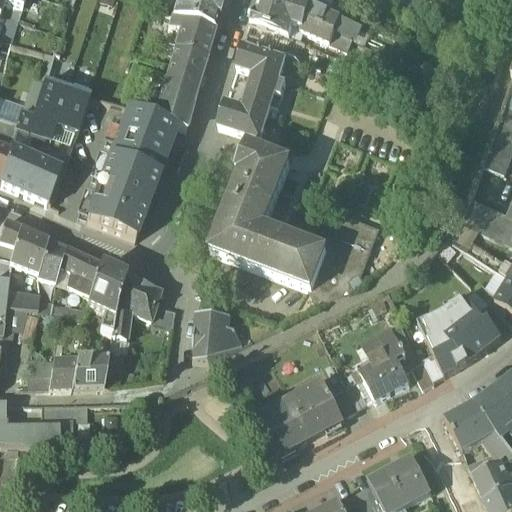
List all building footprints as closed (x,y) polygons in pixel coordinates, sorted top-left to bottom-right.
[(0,0),(0,19),(2,11),(22,17),(26,0),(0,0)] [(151,0),(177,8),(172,23),(214,36),(225,0),(151,0)] [(300,9),(302,0),(259,0),(258,7),(306,24),(352,45),(353,45),(358,33),(310,12),(300,9)] [(307,0),(320,5),(335,11),(338,0),(307,0)] [(348,53),(352,45),(306,24),(258,7),(251,30),(289,44),(293,32),(302,34),(301,38),(346,57),(348,53)] [(0,42),(8,26),(0,22),(0,42)] [(205,67),(214,36),(172,23),(171,23),(167,36),(178,39),(173,57),(174,58),(153,125),(177,133),(185,137),(195,101),(205,67)] [(0,42),(0,48),(1,48),(0,52),(0,55),(8,58),(9,52),(10,50),(11,50),(18,29),(8,26),(0,42)] [(298,47),(289,44),(251,30),(244,52),(285,65),(287,60),(300,66),(305,50),(298,47)] [(289,44),(298,47),(301,38),(302,34),(293,32),(289,44)] [(279,86),(285,65),(244,52),(236,75),(254,80),(243,115),(226,109),(220,128),(218,133),(260,146),(268,120),(271,112),(278,115),(285,91),(286,88),(279,86)] [(364,88),(380,95),(385,85),(369,78),(364,88)] [(20,121),(21,121),(33,126),(35,117),(43,90),(33,87),(28,103),(26,102),(22,114),(20,121)] [(48,122),(79,132),(88,104),(44,89),(43,90),(35,117),(48,122)] [(470,101),(490,108),(494,97),(474,90),(470,101)] [(461,128),(479,137),(490,108),(470,101),(461,128)] [(22,114),(0,105),(0,125),(18,132),(21,121),(20,121),(22,114)] [(484,174),(504,182),(511,160),(511,116),(506,114),(484,174)] [(86,229),(135,247),(144,222),(145,223),(151,208),(149,207),(177,133),(153,125),(128,115),(86,229)] [(18,132),(16,138),(23,140),(44,146),(48,131),(49,128),(47,127),(48,122),(35,117),(33,126),(21,121),(18,132)] [(79,132),(48,122),(47,127),(49,128),(48,131),(76,140),(79,132)] [(0,152),(10,157),(11,156),(16,138),(18,132),(0,125),(0,152)] [(48,131),(44,146),(48,148),(49,144),(72,152),(76,140),(48,131)] [(0,186),(10,157),(0,152),(0,186)] [(212,260),(312,298),(323,269),(326,259),(324,258),(265,235),(290,170),(247,154),(237,179),(241,181),(237,192),(237,193),(212,260)] [(24,162),(11,156),(10,157),(0,186),(0,190),(33,205),(46,171),(31,165),(34,158),(27,155),(24,162)] [(61,178),(46,171),(33,205),(48,212),(61,178)] [(480,240),(511,254),(511,226),(507,224),(471,208),(463,232),(480,240)] [(338,222),(324,258),(326,259),(323,269),(332,273),(344,240),(371,250),(375,236),(338,222)] [(0,259),(12,262),(14,255),(20,235),(5,228),(1,240),(1,241),(0,243),(0,259)] [(449,249),(466,259),(472,250),(480,240),(463,232),(449,249)] [(9,270),(38,281),(48,248),(48,247),(20,235),(14,255),(12,262),(10,267),(9,270)] [(332,273),(358,283),(371,250),(344,240),(332,273)] [(65,255),(48,248),(38,281),(37,284),(55,289),(55,288),(65,255)] [(481,255),(472,250),(466,259),(475,265),(481,255)] [(101,271),(65,255),(55,288),(67,292),(90,303),(101,271)] [(500,281),(509,286),(511,288),(511,274),(481,255),(475,265),(500,281)] [(312,298),(319,310),(333,303),(362,290),(358,283),(332,273),(323,269),(312,298)] [(126,282),(101,271),(90,303),(87,312),(104,320),(114,325),(116,313),(126,282)] [(23,277),(11,277),(10,294),(22,295),(23,277)] [(509,286),(500,281),(493,292),(502,297),(509,286)] [(160,298),(126,282),(116,313),(114,325),(111,340),(111,345),(126,347),(130,319),(150,328),(156,311),(160,298)] [(0,286),(0,331),(4,332),(5,315),(7,298),(8,288),(8,287),(0,286)] [(511,288),(509,286),(502,297),(494,309),(511,320),(511,288)] [(502,297),(493,292),(485,306),(492,313),(494,309),(502,297)] [(27,317),(37,318),(38,307),(38,303),(15,299),(7,298),(5,315),(27,317)] [(474,298),(465,305),(477,320),(489,311),(474,298)] [(197,319),(229,322),(229,313),(201,303),(197,316),(197,319)] [(486,324),(482,327),(477,320),(465,305),(444,320),(424,330),(431,344),(426,347),(433,361),(444,382),(467,369),(501,344),(486,324)] [(52,308),(38,307),(37,318),(43,319),(50,320),(52,310),(52,308)] [(50,320),(61,320),(67,322),(69,314),(52,310),(50,320)] [(172,335),(175,315),(156,311),(150,328),(149,330),(172,335)] [(69,314),(67,322),(85,325),(86,317),(69,314)] [(27,319),(27,317),(5,315),(4,332),(3,336),(21,338),(27,319)] [(27,319),(21,338),(19,347),(31,350),(38,323),(27,319)] [(192,367),(209,369),(242,352),(234,335),(229,335),(230,323),(229,322),(197,319),(196,319),(195,336),(194,336),(192,363),(192,367)] [(83,334),(85,325),(67,322),(61,320),(60,329),(83,334)] [(111,340),(114,325),(104,320),(99,337),(101,337),(111,340)] [(360,380),(375,409),(409,392),(397,368),(406,364),(390,334),(365,346),(374,364),(369,367),(372,373),(360,380)] [(64,340),(60,367),(77,367),(82,342),(64,340)] [(126,347),(111,345),(109,356),(124,359),(126,347)] [(444,382),(433,361),(422,366),(423,369),(433,388),(444,382)] [(29,365),(28,397),(49,397),(53,368),(29,365)] [(107,366),(77,367),(72,396),(103,395),(103,394),(107,366)] [(72,396),(77,367),(60,367),(53,367),(53,368),(49,397),(72,396)] [(433,388),(423,369),(412,375),(422,396),(434,390),(433,388)] [(106,390),(120,391),(122,377),(108,376),(106,390)] [(476,410),(474,412),(496,441),(501,447),(509,440),(511,438),(511,382),(511,384),(511,385),(511,390),(504,396),(500,392),(487,402),(490,407),(479,415),(476,410)] [(511,385),(511,384),(500,392),(504,396),(511,390),(511,385)] [(255,424),(275,462),(343,426),(323,387),(255,424)] [(357,390),(347,395),(358,417),(368,411),(357,390)] [(347,422),(358,417),(347,395),(336,400),(347,422)] [(490,407),(487,402),(476,410),(479,415),(490,407)] [(41,411),(41,428),(59,428),(72,428),(77,428),(76,412),(76,411),(41,411)] [(87,411),(76,412),(77,428),(87,427),(87,411)] [(494,465),(500,473),(501,473),(504,475),(511,469),(511,461),(501,447),(496,441),(474,412),(446,426),(464,458),(482,448),(494,465)] [(117,421),(103,421),(103,434),(117,434),(117,421)] [(87,427),(77,428),(77,443),(89,443),(89,427),(87,427)] [(6,454),(19,454),(60,454),(59,428),(41,428),(42,434),(5,434),(6,454)] [(73,454),(72,428),(59,428),(60,454),(73,454)] [(112,438),(112,453),(126,453),(126,438),(112,438)] [(370,491),(380,511),(391,511),(401,507),(402,511),(404,511),(431,499),(413,463),(367,486),(370,491)] [(469,475),(474,485),(500,473),(494,465),(487,467),(469,475)] [(474,485),(484,508),(511,495),(511,469),(504,475),(501,473),(500,473),(474,485)] [(380,511),(370,491),(357,498),(359,511),(380,511)] [(511,511),(511,495),(484,508),(486,511),(511,511)] [(359,511),(357,498),(339,507),(341,511),(359,511)]
